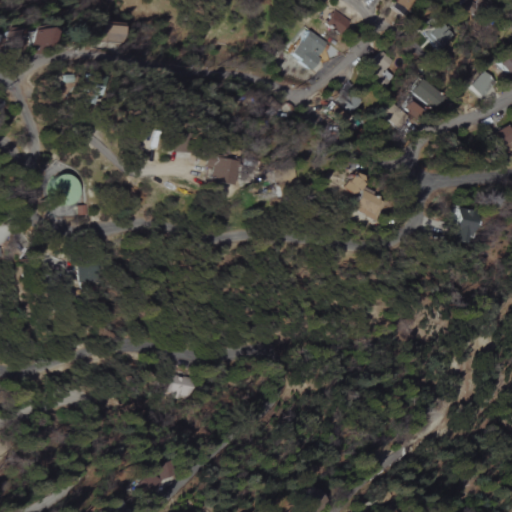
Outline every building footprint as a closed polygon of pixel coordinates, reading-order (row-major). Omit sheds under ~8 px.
[(412,0),(396,0),(390,9),(402,17),(412,0)] [(349,20),(331,12),(324,27),(342,35),(349,20)] [(437,50),(451,37),(436,21),(422,34),(437,50)] [(96,23),(96,43),(120,43),(120,24),(96,23)] [(23,53),(25,42),(19,41),(20,31),(5,28),(2,50),(23,53)] [(51,49),(52,29),(29,29),(28,48),(51,49)] [(309,72),(319,60),(315,57),(325,45),(308,31),(289,56),(309,72)] [(371,63),(383,71),(390,60),(378,52),(371,63)] [(507,76),(511,70),(511,59),(506,54),(495,65),(507,76)] [(443,96),(417,80),(407,95),(434,111),(443,96)] [(359,98),(340,90),(333,105),(352,114),(359,98)] [(341,126),(347,119),(331,107),(326,114),(341,126)] [(406,117),(392,109),(386,119),(400,126),(406,117)] [(486,136),(494,151),(511,141),(511,140),(504,126),(486,136)] [(228,164),(207,163),(205,187),(227,188),(228,164)] [(366,223),(375,200),(351,190),(356,179),(343,173),(334,194),(348,200),(343,214),(366,223)] [(74,206),(75,179),(49,177),(47,204),(74,206)] [(466,210),(453,208),(447,242),(467,245),(472,218),(464,217),(466,210)] [(185,397),(187,378),(161,376),(159,395),(185,397)] [(148,499),(156,481),(135,472),(128,490),(148,499)] [(315,511),(324,502),(309,490),(290,511),(315,511)]
